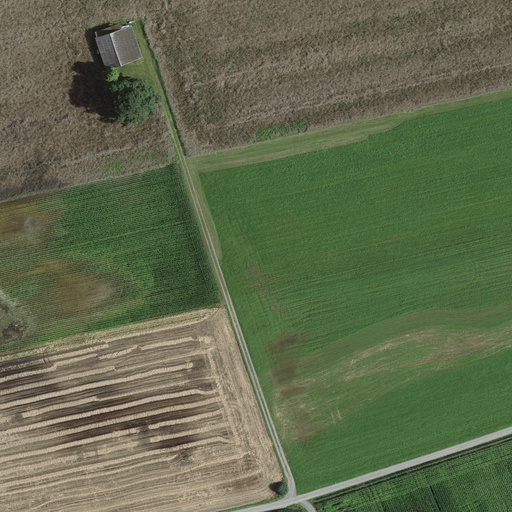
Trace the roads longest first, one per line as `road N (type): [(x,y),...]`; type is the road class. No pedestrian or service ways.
road 1 (track): [(128,0),(295,500)]
road 2 (track): [(511,431),(241,511)]
